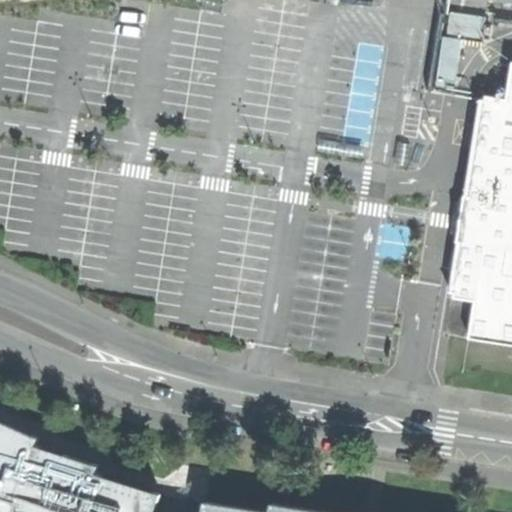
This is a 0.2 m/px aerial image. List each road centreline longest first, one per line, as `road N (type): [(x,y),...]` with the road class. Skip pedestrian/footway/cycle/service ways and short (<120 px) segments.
road 1 (tertiary): [(511,424),(199,370),(0,289)]
road 2 (tertiary): [(0,336),(192,401),(511,460)]
road 3 (unknown): [(385,34),(397,81),(378,179)]
